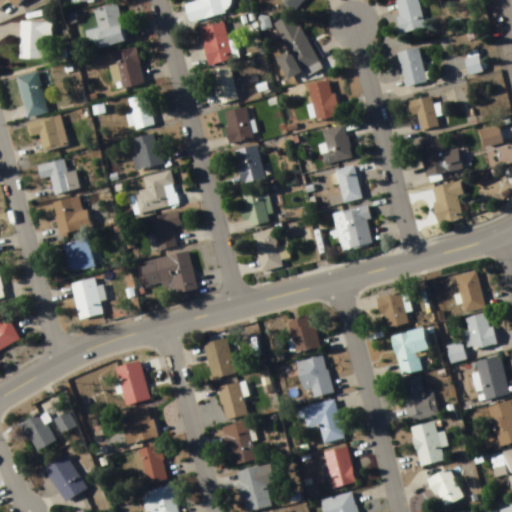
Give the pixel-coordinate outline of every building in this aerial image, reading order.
[(23,0),(5,0),(15,9),(23,0)] [(194,0),(195,3),(185,5),(189,23),(230,14),(226,0),(194,0)] [(306,0),(281,0),(295,12),(306,0)] [(419,0),(394,0),(400,34),(425,29),(419,0)] [(126,42),(117,5),(93,11),(98,29),(84,32),(89,52),(126,42)] [(287,79),(317,66),(296,15),(275,23),(288,53),(278,57),(287,79)] [(43,37),(51,37),(51,23),(19,23),(19,60),(43,60),(43,37)] [(208,66),(233,61),(225,24),(200,29),(208,66)] [(122,89),(144,84),(135,48),(114,53),(122,89)] [(426,84),(418,49),(398,53),(405,89),(426,84)] [(464,62),(471,76),(483,71),(476,57),(464,62)] [(239,101),(230,69),(210,74),(218,106),(239,101)] [(27,119),(48,113),(37,72),(16,78),(27,119)] [(308,86),(316,121),(338,116),(331,81),(308,86)] [(130,131),(154,126),(148,95),(128,100),(131,115),(127,116),(130,131)] [(411,118),(416,116),(420,132),(439,128),(431,97),(407,103),(411,118)] [(223,113),(230,147),(253,142),(246,108),(223,113)] [(38,135),(43,153),(68,146),(59,116),(26,126),(29,137),(38,135)] [(353,158),(343,126),(322,132),(326,145),(319,147),(325,167),(353,158)] [(485,147),(502,143),(499,129),(482,133),(485,147)] [(133,139),(139,171),(164,166),(157,134),(133,139)] [(458,149),(445,152),(443,139),(418,144),(425,177),(462,170),(458,149)] [(235,152),(242,185),(264,180),(257,147),(235,152)] [(49,178),(55,197),(74,190),(64,159),(36,168),(41,181),(49,178)] [(363,200),(354,167),(336,172),(344,205),(363,200)] [(130,196),(134,216),(178,206),(170,172),(143,178),(146,192),(130,196)] [(438,226),(462,221),(455,184),(431,189),(438,226)] [(267,226),(267,193),(246,193),(246,226),(267,226)] [(54,202),(58,236),(88,232),(84,198),(54,202)] [(339,232),(346,230),(351,249),(373,244),(365,208),(335,215),(339,232)] [(177,247),(172,228),(181,226),(178,212),(150,220),(158,252),(177,247)] [(288,247),(278,249),(273,230),(253,235),(262,274),(283,269),(281,261),(291,259),(288,247)] [(70,274),(95,268),(88,240),(63,246),(70,274)] [(189,253),(156,260),(163,298),(197,291),(189,253)] [(464,314),(485,310),(477,273),(456,278),(464,314)] [(79,321),(103,315),(94,279),(70,285),(79,321)] [(410,327),(399,294),(377,300),(387,334),(410,327)] [(496,345),(488,314),(463,321),(470,351),(496,345)] [(297,354),(320,348),(311,318),(288,324),(297,354)] [(0,352),(20,345),(10,321),(1,324),(0,322),(0,352)] [(392,338),(401,377),(421,372),(417,354),(429,351),(424,330),(392,338)] [(235,375),(227,339),(203,344),(212,381),(235,375)] [(476,363),(485,401),(509,395),(500,357),(476,363)] [(298,364),(306,400),(333,394),(325,358),(298,364)] [(140,362),(115,369),(126,407),(150,401),(140,362)] [(439,416),(434,394),(424,396),(420,378),(400,382),(409,423),(439,416)] [(216,390),(227,422),(248,415),(237,383),(216,390)] [(511,444),(511,403),(511,401),(488,408),(500,448),(511,444)] [(306,430),(320,427),(324,445),(344,440),(336,402),(301,409),(306,430)] [(126,447),(157,438),(148,407),(117,416),(126,447)] [(62,436),(76,429),(68,413),(54,420),(62,436)] [(56,443),(40,414),(21,424),(37,453),(56,443)] [(232,467),(256,462),(248,423),(224,428),(232,467)] [(443,433),(437,435),(434,423),(410,429),(419,468),(444,462),(441,447),(446,446),(443,433)] [(166,481),(160,447),(140,450),(147,485),(166,481)] [(355,484),(348,448),(324,453),(332,489),(355,484)] [(511,451),(503,454),(511,491),(511,451)] [(87,490),(64,456),(44,470),(66,504),(87,490)] [(245,511),(252,511),(271,508),(262,467),(237,473),(245,511)] [(427,480),(442,509),(463,498),(449,470),(427,480)] [(177,511),(171,487),(140,494),(143,511),(177,511)] [(357,511),(353,493),(321,501),(323,511),(357,511)] [(497,511),(511,511),(511,500),(508,502),(509,508),(497,511)]
